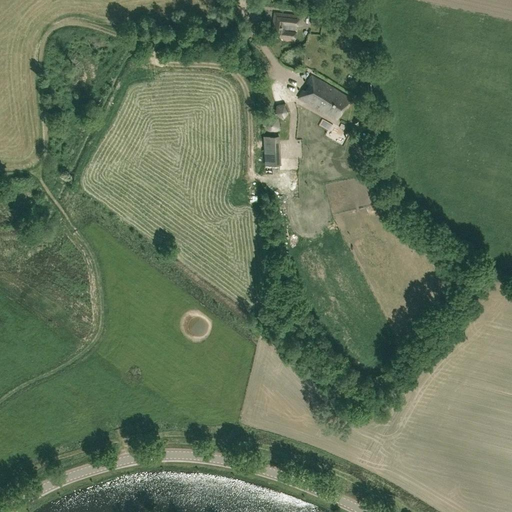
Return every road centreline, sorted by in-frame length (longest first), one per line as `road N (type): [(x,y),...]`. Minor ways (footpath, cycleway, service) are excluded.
road 1 (unclassified): [(8,511),(74,474),(154,455),(247,465),(363,511)]
road 2 (track): [(152,40),(159,63),(216,65),(239,76),(249,168),(261,178)]
